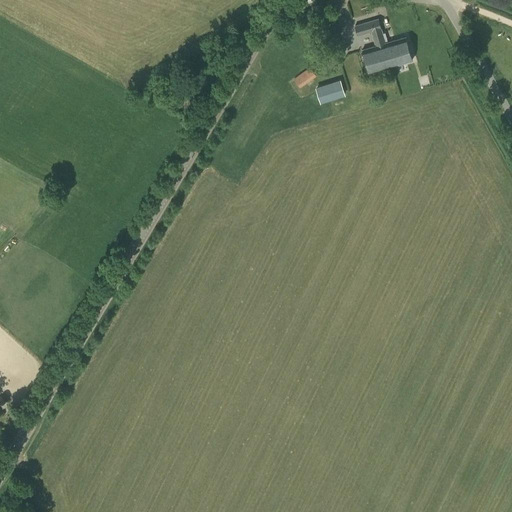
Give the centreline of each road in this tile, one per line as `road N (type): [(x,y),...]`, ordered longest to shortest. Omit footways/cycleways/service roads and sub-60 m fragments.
road 1 (tertiary): [(0,474),(271,0)]
road 2 (unclassified): [(511,128),(442,0)]
